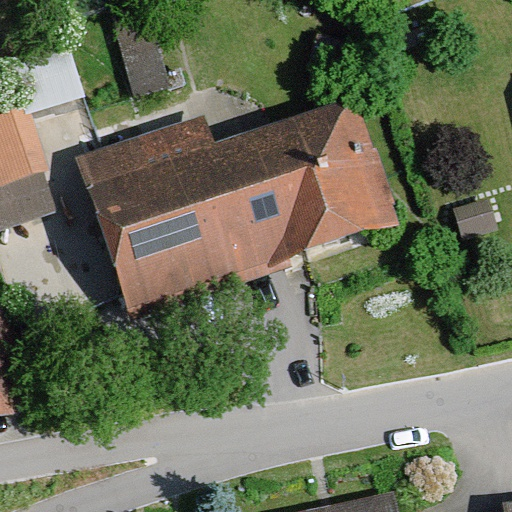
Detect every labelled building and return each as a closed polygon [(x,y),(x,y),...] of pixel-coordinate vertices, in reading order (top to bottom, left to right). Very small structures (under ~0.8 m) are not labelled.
[(65,26),(108,14),(133,103),(153,98),(171,92),(145,0),(67,0),(58,3),(65,26)] [(19,96),(0,101),(0,233),(56,215),(44,178),(51,176),(43,150),(33,120),(86,102),(60,23),(0,42),(0,70),(9,67),(19,96)] [(281,274),(403,232),(358,102),(214,151),(203,120),(76,164),(131,325),(281,274)] [(0,422),(25,420),(13,303),(0,303),(0,422)] [(323,511),(396,511),(394,497),(329,511),(323,511)]
